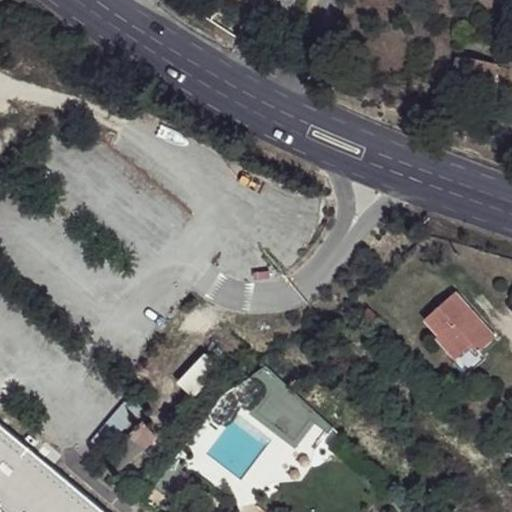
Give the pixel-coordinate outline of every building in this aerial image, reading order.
[(298,0),(272,0),(269,25),(293,29),(298,0)] [(453,77),(492,86),(496,66),(458,57),(453,77)] [(412,75),(410,86),(433,92),(436,81),(412,75)] [(511,109),(504,107),(499,118),(511,122),(511,109)] [(455,293),(425,319),(439,335),(437,337),(455,359),(473,344),(479,352),(495,338),(455,293)] [(378,318),(368,308),(362,315),(371,324),(378,318)] [(193,397),(221,368),(206,354),(178,383),(193,397)] [(252,376),(267,388),(270,385),(290,401),(303,410),(307,404),(267,365),(252,376)] [(253,405),(274,421),(290,401),(270,385),(267,388),(253,405)] [(107,511),(0,422),(0,511),(107,511)] [(144,423),(129,437),(141,450),(155,436),(144,423)] [(101,463),(113,476),(141,450),(129,437),(101,463)] [(166,471),(154,487),(163,494),(175,478),(166,471)]
